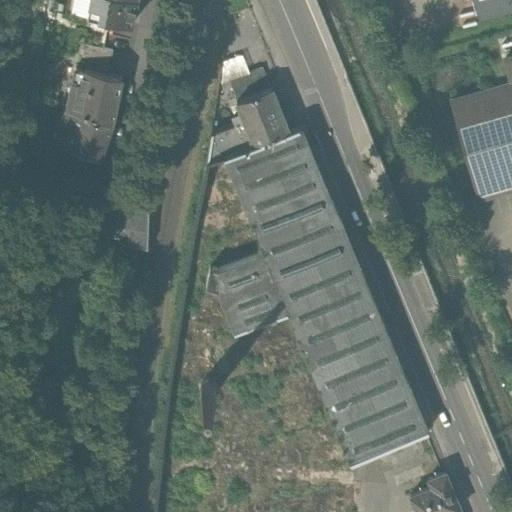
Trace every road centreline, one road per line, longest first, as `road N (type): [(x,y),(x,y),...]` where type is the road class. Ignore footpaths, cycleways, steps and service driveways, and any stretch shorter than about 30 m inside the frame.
road 1 (secondary): [(277,0),(492,511)]
road 2 (residential): [(45,0),(43,165),(63,182),(98,180),(128,156),(158,0)]
